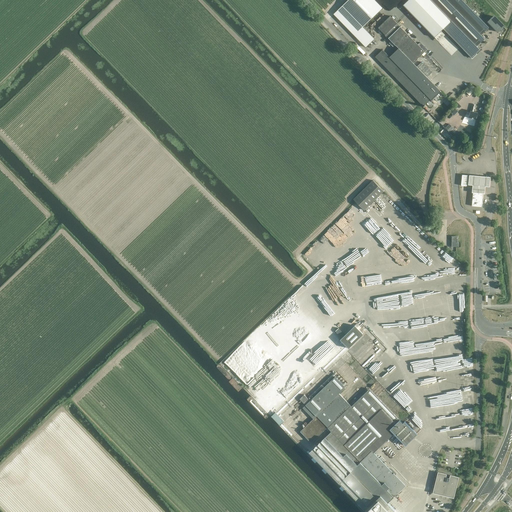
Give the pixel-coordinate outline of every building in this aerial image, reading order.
[(379,4),(374,0),(347,0),(334,14),(352,32),(366,47),(375,39),(363,27),(383,8),(379,4)] [(477,46),(485,38),(481,35),(489,27),(462,0),(431,0),(451,21),(443,29),(472,58),(480,50),(477,46)] [(375,57),(378,59),(424,107),(426,106),(425,105),(431,100),(431,101),(441,91),(428,77),(432,73),(422,62),(417,67),(413,63),(425,52),(390,16),(378,27),(398,48),(390,57),(383,49),(375,57)] [(493,16),(487,21),(498,32),(504,27),(493,16)] [(460,84),(465,88),(469,84),(464,80),(460,84)] [(465,91),(470,96),(477,89),(472,84),(465,91)] [(465,116),(469,117),(468,121),(475,123),(478,113),(474,111),(475,105),(473,104),(471,111),(470,113),(467,112),(465,116)] [(450,111),(454,115),(458,110),(454,107),(450,111)] [(450,131),(454,127),(449,123),(445,127),(450,131)] [(491,178),(471,176),(470,185),(474,186),(473,191),(473,192),(483,193),(485,193),(485,192),(486,187),(491,187),(491,178)] [(364,210),(383,191),(373,180),(354,199),(356,202),(364,210)] [(483,193),(473,192),(472,206),(482,207),(483,193)] [(356,237),(344,225),(355,215),(350,209),(319,239),(321,240),(323,238),(327,242),(329,240),(334,245),(338,241),(345,247),(348,244),(349,245),(356,237)] [(433,318),(434,326),(448,326),(448,317),(433,318)] [(357,323),(345,335),(339,328),(335,331),(342,338),(340,339),(347,347),(348,348),(363,334),(362,332),(359,330),(361,328),(357,323)] [(391,470),(374,453),(394,433),(406,445),(417,434),(405,421),(403,423),(369,389),(351,406),(348,402),(346,401),(344,399),(342,397),(341,395),(339,393),(345,387),(335,376),(310,401),(308,399),(304,394),(300,399),(304,403),(305,405),(303,408),(304,409),(306,411),(308,413),(310,416),(313,419),(300,431),(311,443),(327,427),(331,431),(316,445),(315,444),(313,446),(314,448),(310,452),(368,511),(392,511),(395,510),(388,502),(405,485),(395,474),(396,473),(392,469),(391,470)] [(271,416),(277,422),(280,425),(285,421),(279,416),(277,414),(275,412),(271,416)] [(452,477),(451,477),(451,478),(450,478),(449,478),(446,477),(445,477),(445,476),(444,476),(444,475),(444,474),(438,473),(434,492),(453,497),(458,478),(452,476),(452,477)]
